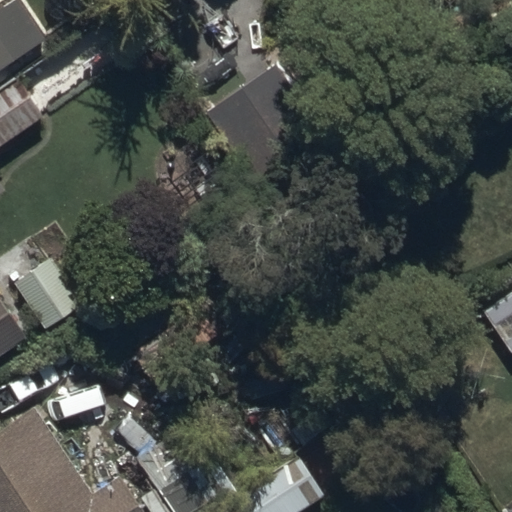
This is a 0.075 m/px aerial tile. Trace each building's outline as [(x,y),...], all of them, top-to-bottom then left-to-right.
[(52,58),(13,3),(0,12),(0,153),(45,121),(17,83),(52,58)] [(279,63),(209,112),(258,182),(328,133),(279,63)] [(49,261),(13,287),(47,335),(84,309),(49,261)] [(130,353),(184,316),(153,272),(72,330),(102,373),(130,353)] [(511,356),(511,291),(479,314),(509,359),(511,356)] [(0,361),(28,343),(0,302),(0,361)] [(184,316),(130,353),(152,384),(218,338),(196,308),(184,316)] [(413,442),(449,418),(412,360),(375,384),(413,442)] [(0,511),(141,511),(119,480),(95,497),(33,410),(0,433),(0,511)] [(174,511),(213,511),(240,494),(191,426),(139,463),(174,511)] [(240,494),(213,511),(306,511),(326,497),(296,455),(240,494)]
